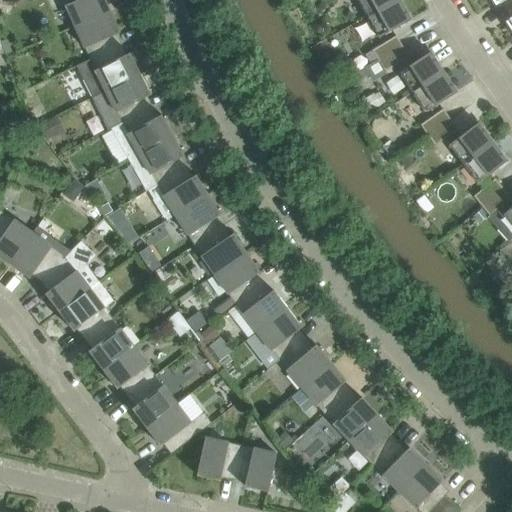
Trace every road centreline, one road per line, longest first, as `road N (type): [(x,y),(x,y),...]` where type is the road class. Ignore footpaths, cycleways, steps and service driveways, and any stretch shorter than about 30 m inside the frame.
road 1 (residential): [(511,460),(363,311),(272,182),(168,0)]
road 2 (residential): [(117,502),(121,473),(111,451),(0,306)]
road 3 (residential): [(511,113),(435,0)]
